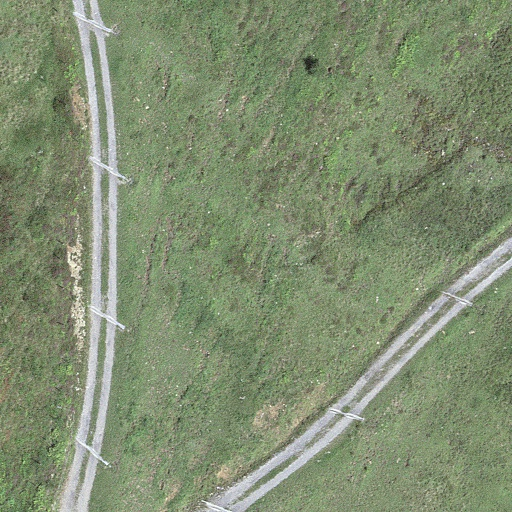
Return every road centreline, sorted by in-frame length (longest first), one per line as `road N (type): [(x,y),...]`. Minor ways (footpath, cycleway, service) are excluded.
road 1 (track): [(74,511),(93,418),(105,271),(103,142),(86,0)]
road 2 (track): [(511,251),(308,446),(225,511)]
